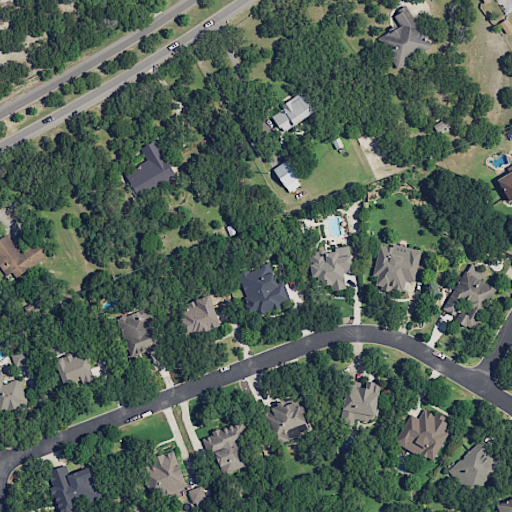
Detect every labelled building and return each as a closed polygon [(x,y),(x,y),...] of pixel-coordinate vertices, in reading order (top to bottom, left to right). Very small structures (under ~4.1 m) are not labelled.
[(406,58),(429,48),(410,5),(393,13),(398,26),(380,34),(395,67),(407,61),(406,58)] [(283,108),(269,117),(280,133),(312,113),(300,92),(281,104),(283,108)] [(175,177),(159,140),(140,148),(146,161),(124,171),(135,195),(175,177)] [(303,184),(287,160),(271,170),(286,194),(303,184)] [(505,202),(511,197),(511,168),(492,181),(505,202)] [(20,253),(8,234),(0,239),(0,262),(5,271),(11,267),(18,278),(50,257),(39,240),(20,253)] [(419,252),(379,243),(369,287),(402,294),(405,281),(413,282),(419,252)] [(344,289),(342,273),(350,272),(347,246),(307,251),(311,287),(329,284),(329,291),(344,289)] [(442,310),(455,317),(452,322),(472,332),(494,289),(478,281),(484,271),(467,262),(442,310)] [(276,283),(269,263),(237,275),(252,317),(282,306),(280,302),(290,299),(283,281),(276,283)] [(209,314),(210,296),(192,296),(191,332),(212,333),(212,325),(218,325),(218,314),(209,314)] [(124,316),(135,356),(161,349),(150,309),(124,316)] [(33,360),(28,347),(12,354),(17,366),(33,360)] [(97,378),(92,351),(60,357),(66,384),(97,378)] [(6,384),(4,376),(0,377),(0,409),(1,414),(30,406),(22,379),(6,384)] [(343,380),(335,423),(352,425),(353,419),(371,422),(377,385),(343,380)] [(294,400),(263,411),(274,443),(305,432),(294,400)] [(411,415),(396,444),(431,462),(446,433),(440,431),(446,419),(423,407),(417,419),(411,415)] [(255,465),(242,424),(202,437),(208,456),(219,452),(226,475),(255,465)] [(447,462),(459,491),(499,474),(489,453),(487,454),(483,446),(447,462)] [(154,458),(158,473),(149,476),(154,495),(187,487),(184,475),(188,474),(185,465),(180,466),(176,452),(154,458)] [(63,511),(67,511),(104,498),(93,467),(72,475),(68,466),(49,473),(63,511)] [(188,491),(195,507),(210,501),(204,485),(188,491)] [(495,511),(511,511),(511,495),(492,501),(495,511)]
